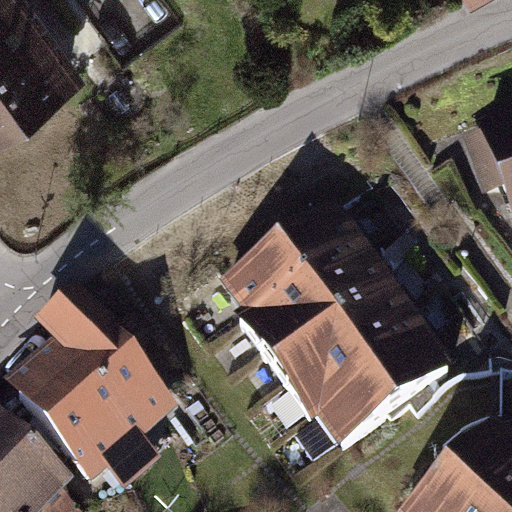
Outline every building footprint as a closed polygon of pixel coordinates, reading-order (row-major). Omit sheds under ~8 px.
[(27,0),(0,0),(0,135),(83,76),(27,0)] [(511,121),(482,133),(511,216),(511,121)] [(333,217),(228,292),(248,320),(239,326),(312,427),(321,420),(343,451),(447,376),(333,217)] [(103,320),(81,294),(40,329),(58,350),(10,391),(94,486),(122,462),(114,453),(168,405),(98,325),(103,320)] [(33,511),(63,481),(0,422),(0,511),(33,511)] [(511,511),(511,443),(500,432),(421,511),(511,511)] [(125,475),(136,487),(157,467),(147,455),(125,475)]
